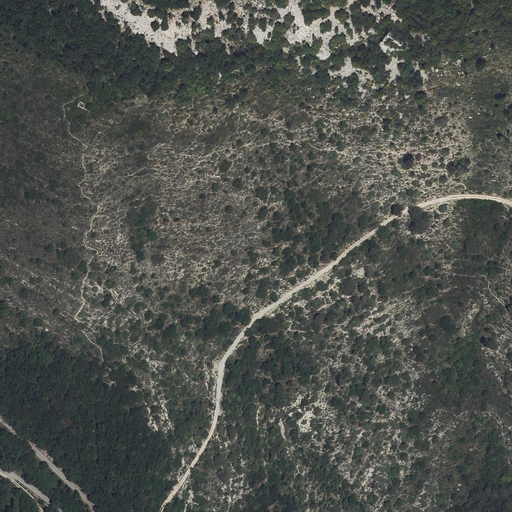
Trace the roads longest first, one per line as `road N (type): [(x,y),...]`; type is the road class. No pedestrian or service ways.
road 1 (track): [(511,203),(464,197),(412,209),(261,314),(225,356),(213,429),(162,511)]
road 2 (unclassified): [(93,511),(0,417)]
